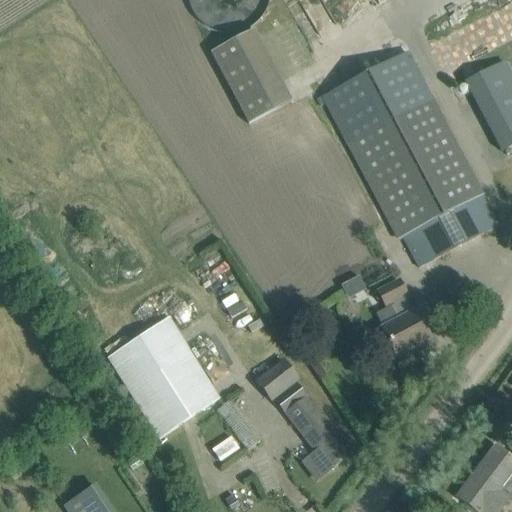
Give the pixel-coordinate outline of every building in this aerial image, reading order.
[(260,21),(263,18),(265,15),(267,11),(268,7),(269,3),(270,0),(187,0),(188,2),(189,7),(190,10),(192,14),(194,18),(197,21),(200,24),(203,27),(207,29),(210,31),(214,33),(218,34),(222,35),(227,35),(231,35),(235,35),(239,34),(243,33),(247,31),(250,29),(254,27),(257,24),(260,21)] [(210,55),(248,125),(291,102),(253,32),(210,55)] [(402,239),(418,270),(499,227),(408,54),(323,99),(397,241),(402,239)] [(465,83),(492,135),(501,152),(511,146),(511,78),(504,63),(465,83)] [(394,306),(375,316),(381,329),(382,331),(377,334),(376,338),(380,347),(384,348),(390,345),(396,358),(430,340),(415,312),(414,312),(405,296),(406,295),(399,281),(381,291),(378,292),(385,306),(392,302),(394,306)] [(106,358),(159,441),(222,401),(169,318),(106,358)] [(284,413),(307,395),(297,381),(298,381),(283,362),(256,382),(271,401),(274,399),(284,413)] [(332,428),(320,412),(309,397),(307,395),(284,413),(315,452),(301,463),(315,482),(349,456),(329,431),(332,428)] [(495,446),(456,498),(472,511),(473,511),(498,511),(509,498),(511,494),(511,456),(510,458),(496,448),(496,447),(495,446)]
